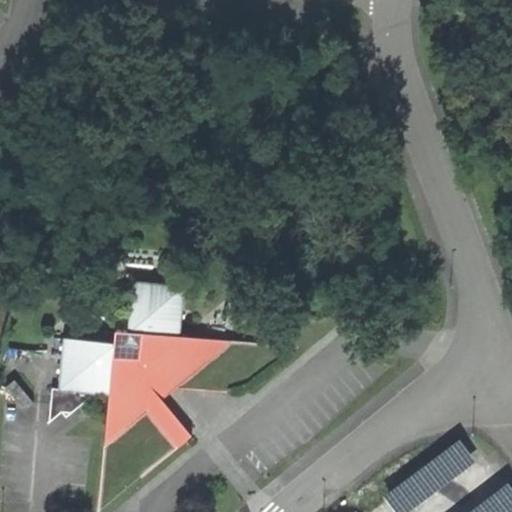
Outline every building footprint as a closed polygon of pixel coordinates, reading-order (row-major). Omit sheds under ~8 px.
[(106,444),(148,411),(178,446),(191,434),(161,398),(167,393),(175,387),(232,339),(180,335),(185,286),(133,280),(127,331),(115,330),(114,342),(65,338),(59,388),(52,388),(48,422),(61,411),(71,412),(95,393),(109,395),(106,444)] [(232,339),(175,387),(242,393),(297,347),(232,339)] [(24,409),(33,402),(15,380),(6,388),(24,409)] [(148,411),(106,444),(99,510),(178,446),(148,411)] [(473,438),(395,493),(408,511),(415,511),(489,460),(473,438)] [(511,511),(511,490),(480,511),(511,511)]
